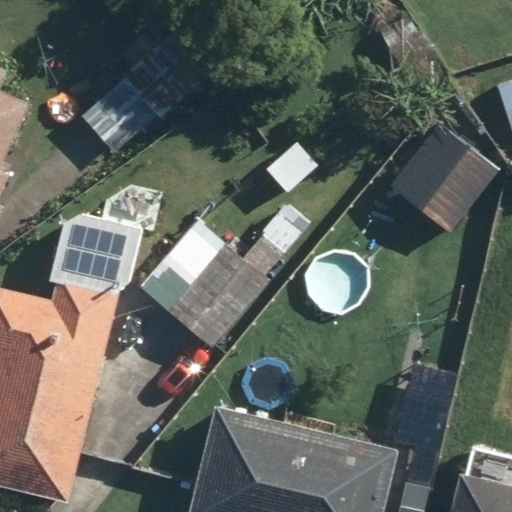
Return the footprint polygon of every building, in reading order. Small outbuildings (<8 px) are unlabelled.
[(191,14),(121,72),(160,119),(230,61),(191,14)] [(0,165),(30,100),(0,86),(9,68),(0,63),(0,165)] [(511,151),(511,141),(473,129),(447,208),(490,221),(511,151)] [(140,285),(212,346),(270,279),(198,217),(140,285)] [(466,243),(425,236),(414,309),(455,316),(466,243)] [(0,483),(68,501),(121,292),(59,277),(54,296),(0,282),(0,483)] [(383,511),(399,444),(217,401),(190,511),(383,511)] [(511,511),(511,481),(462,469),(451,511),(511,511)]
